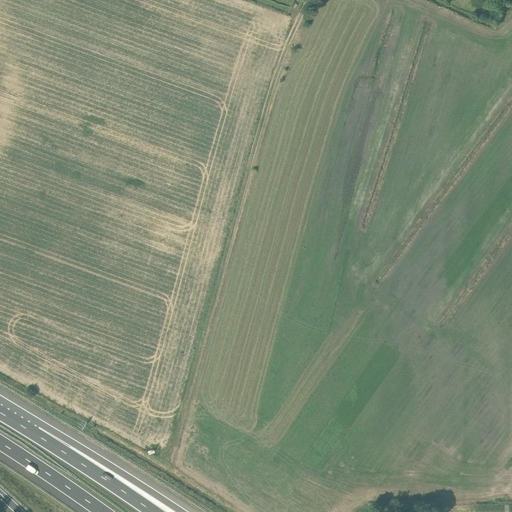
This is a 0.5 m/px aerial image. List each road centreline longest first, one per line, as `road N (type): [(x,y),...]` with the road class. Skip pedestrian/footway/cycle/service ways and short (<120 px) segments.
road 1 (motorway): [(173,511),(34,434)]
road 2 (track): [(307,0),(254,139)]
road 3 (motorway): [(151,511),(34,434)]
road 4 (motorway): [(0,443),(100,511)]
